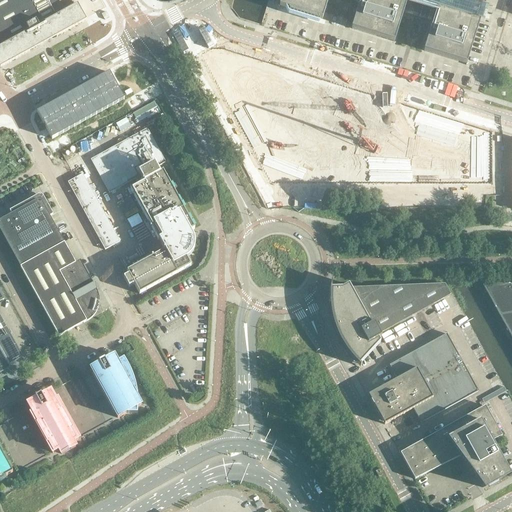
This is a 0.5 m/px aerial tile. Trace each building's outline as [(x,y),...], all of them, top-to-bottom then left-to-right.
[(0,0),(0,46),(21,35),(17,27),(24,23),(15,6),(11,0),(0,0)] [(74,6),(70,0),(26,0),(15,6),(24,23),(30,20),(34,27),(74,6)] [(281,0),(280,7),(288,9),(290,13),(319,22),(317,18),(322,20),(328,0),(357,0),(359,1),(360,1),(352,29),(394,42),(403,14),(404,14),(409,16),(414,17),(413,21),(421,23),(422,20),(428,22),(432,23),(433,23),(424,51),(467,64),(480,22),(482,23),(484,23),(481,22),(485,9),(488,10),(488,9),(486,9),(484,8),(486,0),(281,0)] [(0,67),(0,68),(86,21),(78,5),(74,6),(34,27),(30,20),(24,23),(17,27),(21,35),(0,46),(0,67)] [(205,57),(205,59),(206,62),(272,182),(476,182),(476,170),(484,162),(439,118),(215,50),(211,50),(209,51),(207,53),(206,55),(205,57)] [(109,74),(37,114),(52,140),(123,100),(109,74)] [(163,171),(160,173),(157,168),(163,164),(166,163),(147,129),(91,160),(109,194),(135,180),(138,185),(130,189),(142,211),(165,251),(127,272),(129,275),(124,278),(129,288),(134,285),(140,295),(191,266),(186,257),(187,256),(188,255),(189,254),(190,253),(191,252),(191,251),(192,250),(192,248),(193,247),(193,245),(193,244),(193,242),(193,240),(192,239),(192,238),(191,237),(191,235),(190,234),(189,233),(195,229),(163,171)] [(105,250),(120,242),(83,174),(76,178),(68,183),(105,250)] [(0,220),(0,229),(20,267),(65,243),(50,217),(53,215),(42,196),(42,195),(41,195),(40,194),(39,194),(38,195),(8,212),(10,215),(0,220)] [(65,243),(20,267),(59,337),(87,322),(84,317),(86,316),(87,315),(89,314),(89,313),(90,312),(91,311),(92,309),(92,308),(93,307),(93,305),(94,303),(94,302),(94,300),(94,299),(93,298),(93,296),(92,294),(92,293),(94,292),(91,285),(88,287),(65,243)] [(511,284),(483,285),(511,337),(511,284)] [(361,351),(361,350),(361,349),(361,348),(367,344),(368,346),(381,338),(379,335),(451,296),(445,285),(350,288),(349,285),(342,289),(332,289),(332,287),(330,287),(330,290),(330,293),(330,296),(330,300),(330,303),(330,306),(330,309),(331,313),(331,316),(332,319),(333,322),(334,325),(335,328),(336,331),(337,334),(338,337),(340,340),(341,343),(343,346),(344,348),(346,351),(348,354),(350,356),(352,359),(353,358),(352,356),(357,351),(358,352),(359,352),(360,352),(361,351)] [(0,373),(9,368),(8,365),(22,357),(0,317),(0,301),(4,299),(3,297),(3,294),(1,292),(0,290),(0,289),(0,373)] [(397,380),(368,395),(385,425),(413,409),(421,423),(478,392),(462,362),(458,364),(456,359),(459,357),(447,334),(389,366),(397,380)] [(125,361),(124,359),(117,362),(114,357),(105,361),(104,360),(99,363),(100,365),(91,369),(94,375),(92,376),(113,413),(115,413),(118,418),(126,413),(137,414),(137,407),(141,405),(138,399),(137,396),(137,393),(137,391),(136,388),(135,385),(135,382),(134,379),(133,377),(132,374),(131,371),(130,369),(128,366),(127,363),(125,361)] [(72,443),(79,439),(57,400),(55,402),(50,393),(42,397),(41,394),(35,398),(36,400),(28,404),(31,410),(30,410),(32,414),(31,415),(52,454),(60,450),(62,454),(75,447),(72,443)] [(400,453),(415,479),(464,452),(467,458),(473,475),(482,488),(509,473),(491,442),(502,436),(485,406),(400,453)] [(0,479),(13,473),(0,449),(0,479)]
